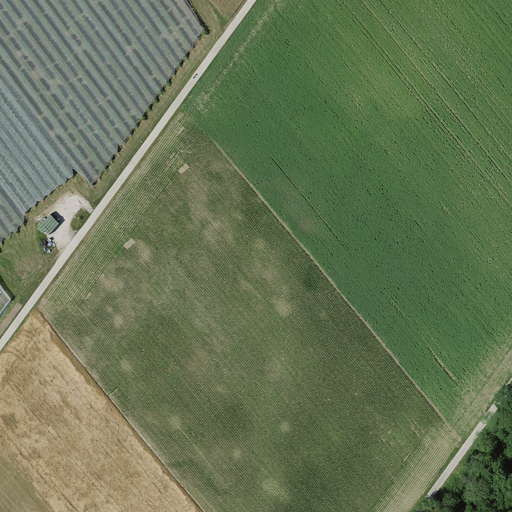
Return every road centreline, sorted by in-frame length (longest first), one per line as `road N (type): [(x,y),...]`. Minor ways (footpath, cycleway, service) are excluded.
road 1 (track): [(0,347),(252,0)]
road 2 (track): [(511,384),(418,511)]
